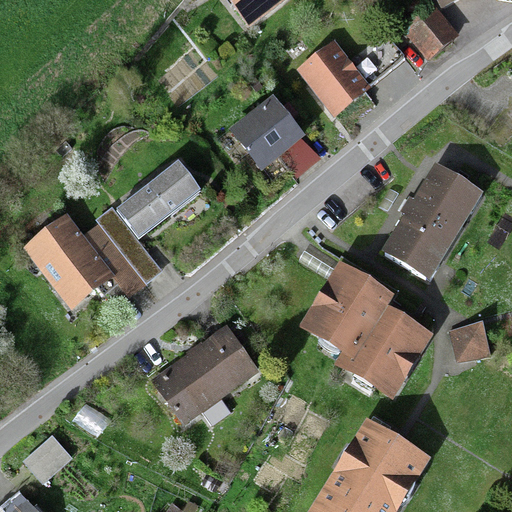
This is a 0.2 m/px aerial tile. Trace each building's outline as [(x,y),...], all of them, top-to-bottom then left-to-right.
[(249,26),(283,0),(238,0),(239,0),(233,5),(249,26)] [(452,42),(427,11),(390,40),(415,71),(452,42)] [(335,114),(365,91),(333,50),(303,73),(335,114)] [(288,105),(279,112),(273,103),(233,134),(261,170),(301,140),(288,123),(297,116),(288,105)] [(139,242),(200,194),(178,165),(117,213),(139,242)] [(479,194),(438,169),(417,206),(412,203),(404,217),(408,220),(385,256),(426,281),(479,194)] [(39,239),(42,243),(30,252),(48,267),(45,269),(58,285),(64,280),(84,297),(107,278),(92,259),(96,256),(83,239),(79,242),(66,225),(54,234),(51,230),(39,239)] [(342,276),(310,327),(352,353),(345,364),(390,392),(422,341),(377,313),(383,302),(342,276)] [(481,327),(448,337),(458,369),(491,359),(481,327)] [(227,333),(154,384),(174,411),(191,399),(195,405),(213,392),(218,398),(255,371),(227,333)] [(390,511),(420,464),(369,432),(319,511),(390,511)] [(52,440),(25,464),(42,484),(70,460),(52,440)]
